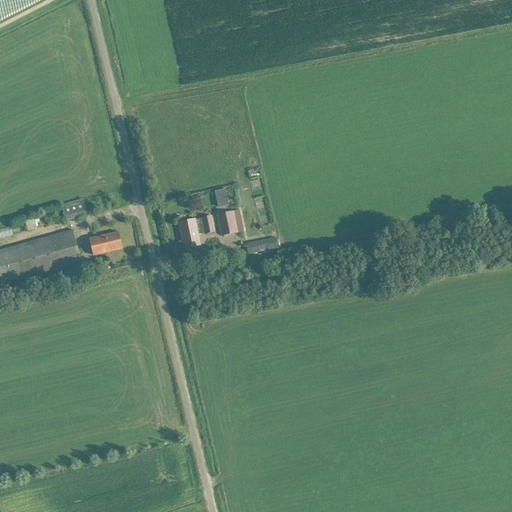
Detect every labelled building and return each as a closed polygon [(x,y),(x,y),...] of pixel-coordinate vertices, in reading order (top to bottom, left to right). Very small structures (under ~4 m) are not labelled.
[(229,205),(225,189),(215,191),(218,207),(229,205)] [(62,205),(66,219),(89,214),(84,199),(62,205)] [(240,209),(217,214),(222,235),(244,231),(240,209)] [(179,222),(184,248),(191,247),(191,248),(193,247),(192,246),(201,245),(199,234),(206,233),(206,234),(216,231),(213,216),(179,222)] [(0,249),(0,285),(82,262),(73,229),(0,249)] [(90,239),(94,256),(122,249),(118,232),(90,239)] [(276,238),(246,244),(248,254),(260,252),(260,250),(268,248),(269,250),(279,248),(276,238)]
